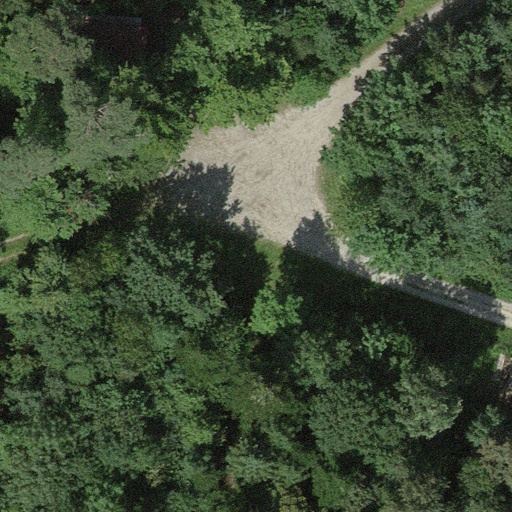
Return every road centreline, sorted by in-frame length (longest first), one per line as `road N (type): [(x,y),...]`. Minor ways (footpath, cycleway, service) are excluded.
road 1 (track): [(511,320),(362,272),(310,239),(292,196),(299,152),(317,120),(472,0)]
road 2 (track): [(177,0),(174,38),(193,78),(295,177),(0,250)]
